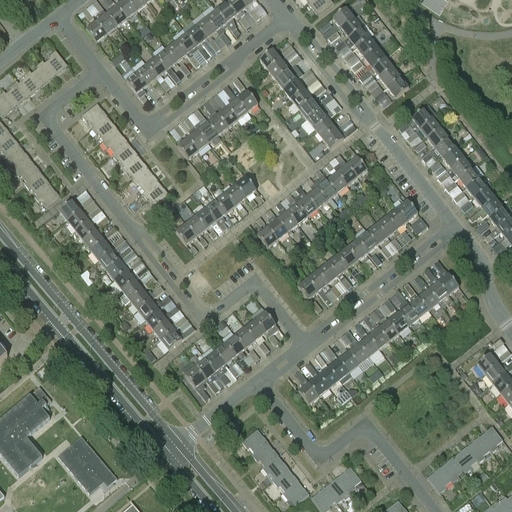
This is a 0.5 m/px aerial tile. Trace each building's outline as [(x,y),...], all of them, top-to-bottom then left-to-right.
[(102,0),(109,8),(113,5),(109,0),(102,0)] [(119,6),(116,9),(126,22),(136,15),(126,1),(125,0),(115,0),(119,6)] [(136,15),(146,7),(140,0),(127,0),(126,1),(136,15)] [(242,14),(246,11),(236,0),(232,0),(225,6),(236,19),(237,21),(244,16),(242,14)] [(253,0),(236,0),(246,11),(256,3),(253,0)] [(313,0),(307,5),(318,18),(333,6),(328,0),(327,0),(326,1),(325,0),(313,0)] [(100,22),(96,25),(106,38),(116,30),(106,17),(106,16),(97,4),(92,7),(100,16),(97,18),(100,22)] [(218,8),(214,11),(215,13),(226,27),(228,29),(229,31),(236,40),(240,36),(236,31),(232,21),(236,19),(225,6),(221,9),(220,8),(219,8),(218,8)] [(116,30),(126,22),(116,9),(106,16),(106,17),(116,30)] [(212,9),(202,16),(206,21),(205,21),(216,34),(226,47),(230,44),(223,35),(225,32),(228,29),(226,27),(215,13),(214,11),(212,9)] [(332,21),(340,31),(353,21),(345,11),(332,21)] [(89,24),(93,21),(87,12),(83,15),(89,24)] [(249,15),(256,24),(260,21),(253,12),(249,15)] [(239,23),(246,32),(250,29),(243,20),(239,23)] [(205,21),(196,29),(206,42),(216,34),(205,21)] [(353,21),(340,31),(348,41),(361,31),(353,21)] [(329,24),(320,31),(323,35),(332,28),(329,24)] [(96,46),(106,38),(96,25),(86,33),(96,46)] [(200,47),(206,42),(196,29),(186,37),(198,53),(206,63),(210,60),(200,47)] [(369,41),(361,31),(348,41),(344,44),(335,51),(339,55),(347,48),(350,51),(353,48),(355,51),(369,41)] [(182,32),(172,39),(176,44),(176,45),(186,58),(196,71),(200,68),(192,58),(198,53),(186,37),(182,32)] [(336,34),(327,41),(331,45),(340,38),(336,34)] [(152,41),(149,36),(144,40),(148,44),(152,41)] [(377,51),(369,41),(355,51),(363,61),(377,51)] [(209,46),(216,55),(220,52),(213,43),(209,46)] [(176,66),(186,58),(176,45),(166,52),(176,66)] [(291,49),(282,56),(285,60),(294,53),(291,49)] [(377,51),(363,61),(371,71),(385,61),(377,51)] [(170,70),(176,66),(166,52),(156,60),(166,74),(176,87),(180,83),(170,70)] [(267,73),(281,62),(272,52),(259,62),(259,63),(267,73)] [(50,61),(44,65),(44,66),(55,79),(68,69),(55,53),(48,59),(50,61)] [(352,54),(343,61),(346,65),(355,58),(352,54)] [(298,59),(289,65),(293,70),(302,63),(298,59)] [(156,81),(166,74),(156,60),(146,68),(156,81)] [(385,61),(371,71),(379,81),(392,71),(385,61)] [(288,72),(281,62),(267,73),(275,83),(288,72)] [(42,89),(55,79),(44,66),(44,65),(42,63),(35,69),(37,71),(31,76),(42,89)] [(360,64),(351,71),(354,75),(363,68),(360,64)] [(179,70),(186,79),(190,76),(183,67),(179,70)] [(156,81),(146,68),(136,76),(146,89),(156,81)] [(288,72),(275,83),(283,93),(296,82),(297,83),(302,78),(294,68),(293,70),(289,73),(288,72)] [(132,71),(122,79),(126,84),(136,97),(140,101),(146,110),(151,107),(144,98),(147,96),(144,91),(146,89),(136,76),(132,71)] [(392,71),(379,81),(387,91),(400,81),(392,71)] [(18,86),(29,99),(42,89),(31,76),(29,73),(22,79),(24,81),(18,86)] [(368,74),(359,81),(362,85),(371,78),(368,74)] [(314,79),(305,85),(308,89),(317,83),(314,79)] [(408,91),(400,81),(387,91),(395,102),(408,91)] [(159,86),(166,94),(170,91),(164,82),(159,86)] [(244,90),(237,82),(233,85),(240,94),(244,90)] [(304,92),(297,83),(296,82),(283,93),(290,103),(304,92)] [(16,110),(29,99),(18,86),(16,83),(10,89),(11,91),(6,96),(5,96),(16,110)] [(375,84),(367,91),(370,95),(379,88),(375,84)] [(322,88),(313,95),(316,99),(325,93),(322,88)] [(230,101),(234,98),(228,89),(223,93),(230,101)] [(149,93),(156,102),(161,99),(154,90),(149,93)] [(290,103),(298,113),(312,102),(304,92),(290,103)] [(0,116),(3,120),(16,110),(5,96),(6,96),(4,94),(0,96),(0,116)] [(247,94),(237,102),(247,116),(258,107),(247,94)] [(383,94),(374,101),(378,105),(386,98),(383,94)] [(220,109),(224,106),(218,97),(213,100),(220,109)] [(330,98),(321,105),(324,109),(325,109),(333,103),(330,98)] [(237,123),(247,116),(237,102),(227,110),(237,123)] [(320,112),(312,102),(298,113),(306,123),(320,112)] [(218,139),(228,131),(217,118),(218,117),(215,114),(208,105),(203,108),(210,117),(208,119),(211,123),(207,126),(218,139)] [(97,107),(81,119),(87,126),(89,124),(93,130),(91,131),(92,132),(107,120),(97,107)] [(338,108),(332,113),(335,117),(341,112),(338,108)] [(419,132),(433,122),(437,118),(429,108),(411,122),(407,125),(398,132),(402,136),(411,129),(413,132),(415,130),(417,133),(419,132)] [(306,123),(301,127),(309,137),(314,133),(328,122),(332,118),(325,109),(324,109),(320,112),(306,123)] [(218,117),(217,118),(228,131),(237,123),(227,110),(218,117)] [(201,125),(205,121),(198,113),(193,116),(201,125)] [(345,118),(337,125),(340,129),(349,122),(345,118)] [(107,120),(92,132),(97,138),(99,137),(104,143),(101,144),(102,145),(117,133),(107,120)] [(188,120),(184,124),(190,133),(188,135),(191,139),(187,141),(198,155),(201,159),(211,151),(208,147),(197,133),(198,133),(195,130),(195,129),(194,129),(188,120)] [(200,124),(194,129),(195,129),(195,130),(198,133),(197,133),(208,147),(211,144),(215,149),(221,143),(218,139),(207,126),(204,122),(201,125),(200,124)] [(335,132),(328,122),(314,133),(322,143),(335,132)] [(440,131),(433,122),(419,132),(427,142),(440,131)] [(0,143),(9,136),(0,124),(0,143)] [(181,140),(185,137),(178,128),(174,132),(181,140)] [(335,132),(322,143),(330,153),(343,142),(353,135),(356,132),(353,128),(344,135),(340,129),(336,132),(335,132)] [(448,141),(440,131),(427,142),(434,152),(435,152),(448,141)] [(117,133),(102,145),(107,151),(109,150),(113,155),(111,157),(112,158),(128,146),(117,133)] [(415,135),(406,142),(410,146),(418,139),(415,135)] [(4,161),(19,149),(9,136),(0,143),(0,153),(1,153),(6,159),(4,160),(4,161)] [(198,155),(187,141),(177,149),(188,163),(198,155)] [(456,151),(448,141),(435,152),(434,152),(422,161),(425,166),(434,159),(435,161),(440,158),(442,162),(456,151)] [(423,145),(414,152),(417,156),(426,149),(423,145)] [(128,146),(112,158),(117,164),(119,163),(124,168),(122,170),(122,171),(138,158),(128,146)] [(14,174),(30,162),(19,149),(4,161),(9,167),(11,166),(16,172),(14,174)] [(357,160),(356,160),(350,150),(345,154),(352,163),(347,168),(357,181),(367,173),(357,160)] [(442,162),(450,172),(464,161),(456,151),(442,162)] [(138,158),(122,171),(127,177),(129,175),(134,181),(132,183),(148,171),(138,158)] [(340,167),(344,164),(340,158),(335,161),(340,167)] [(471,171),(464,161),(450,172),(446,175),(451,182),(455,178),(458,182),(471,171)] [(24,187),(40,175),(30,162),(14,174),(19,181),(21,179),(26,185),(24,187)] [(438,165),(430,171),(433,176),(442,169),(438,165)] [(330,175),(334,171),(330,166),(326,169),(330,175)] [(347,168),(337,175),(347,189),(357,181),(347,168)] [(148,171),(132,183),(137,190),(140,189),(144,194),(142,196),(158,184),(148,171)] [(479,181),(471,171),(458,182),(466,192),(479,181)] [(320,182),(324,179),(320,174),(316,177),(320,182)] [(34,200),(50,188),(40,175),(24,187),(29,194),(31,192),(36,198),(34,199),(34,200)] [(337,196),(347,189),(337,175),(327,183),(337,196)] [(442,177),(437,181),(441,186),(446,182),(442,177)] [(320,182),(314,186),(314,187),(317,191),(327,204),(337,196),(327,183),(324,179),(320,182)] [(245,180),(235,188),(246,202),(256,193),(245,180)] [(310,181),(306,185),(310,190),(313,194),(307,199),(317,212),(327,204),(317,191),(314,187),(314,186),(310,181)] [(487,191),(479,181),(466,192),(474,202),(487,191)] [(155,208),(168,197),(158,184),(142,196),(148,203),(150,202),(155,208)] [(454,184),(445,191),(448,195),(457,188),(454,184)] [(42,205),(46,211),(60,201),(50,188),(34,200),(40,207),(42,205)] [(236,209),(246,202),(235,188),(225,196),(236,209)] [(307,220),(317,212),(307,199),(300,190),(296,193),(299,198),(293,202),(297,207),(307,220)] [(495,201),(487,191),(474,202),(481,211),(481,212),(495,201)] [(199,192),(194,196),(198,200),(202,197),(199,192)] [(462,194),(453,201),(456,206),(465,198),(462,194)] [(225,196),(215,204),(226,217),(236,209),(225,196)] [(297,207),(293,202),(290,197),(286,200),(290,206),(287,208),(291,212),(287,214),(287,215),(297,228),(307,220),(297,207)] [(362,197),(357,201),(363,208),(371,201),(368,197),(364,200),(362,197)] [(85,211),(94,204),(90,200),(81,207),(85,211)] [(503,211),(495,201),(481,212),(481,211),(469,221),(472,225),(481,218),(483,221),(486,218),(489,222),(503,211)] [(253,211),(257,208),(253,202),(249,206),(253,211)] [(400,202),(393,207),(397,211),(407,225),(418,217),(407,203),(403,206),(400,202)] [(80,213),(73,203),(59,213),(67,224),(80,213)] [(222,220),(226,217),(215,204),(205,211),(216,225),(223,234),(227,231),(223,226),(226,224),(222,220)] [(470,204),(461,211),(464,215),(473,208),(470,204)] [(287,215),(287,214),(280,205),(276,208),(280,213),(277,215),(281,219),(277,222),(287,236),(297,228),(287,215)] [(503,211),(489,222),(497,231),(497,232),(510,221),(511,219),(511,213),(507,207),(503,211)] [(92,221),(101,214),(98,210),(89,217),(92,221)] [(243,219),(247,215),(243,210),(239,213),(243,219)] [(216,225),(205,211),(196,219),(206,233),(216,225)] [(397,233),(407,225),(397,211),(387,219),(397,233)] [(88,223),(80,213),(67,224),(75,234),(88,223)] [(277,243),(287,236),(277,222),(274,218),(270,213),(266,216),(270,222),(268,223),(271,227),(267,230),(277,243)] [(233,226),(237,223),(233,218),(229,221),(233,226)] [(200,237),(206,233),(196,219),(186,227),(196,240),(196,241),(203,250),(207,246),(200,237)] [(387,241),(397,233),(387,219),(377,227),(387,241)] [(83,244),(96,233),(96,234),(109,224),(106,220),(93,229),(88,223),(75,234),(83,244)] [(260,229),(264,226),(260,221),(256,224),(260,229)] [(511,235),(511,223),(510,221),(497,232),(497,231),(484,241),(487,245),(500,235),(505,241),(511,235)] [(485,224),(476,231),(480,235),(489,228),(485,224)] [(414,226),(410,229),(417,238),(421,234),(414,226)] [(186,248),(189,252),(193,257),(198,254),(190,245),(196,241),(196,240),(186,227),(175,235),(186,249),(186,248)] [(377,227),(367,235),(377,248),(387,241),(377,227)] [(108,241),(117,234),(114,230),(105,237),(108,241)] [(277,243),(267,230),(256,238),(267,251),(277,243)] [(363,231),(354,238),(357,242),(357,243),(367,256),(377,248),(367,235),(366,235),(363,231)] [(96,233),(83,244),(90,254),(104,243),(96,234),(96,233)] [(213,242),(217,239),(213,233),(209,237),(213,242)] [(404,234),(400,237),(407,246),(411,242),(404,234)] [(116,251),(125,244),(121,240),(113,246),(116,251)] [(394,241),(390,245),(397,253),(401,250),(394,241)] [(111,253),(104,243),(90,254),(98,264),(111,253)] [(357,264),(367,256),(357,243),(347,251),(357,264)] [(501,244),(492,251),(495,255),(504,248),(501,244)] [(106,273),(119,263),(120,264),(132,254),(129,249),(120,256),(118,254),(114,257),(111,253),(98,264),(106,273)] [(385,249),(380,252),(387,261),(392,258),(385,249)] [(347,272),(357,264),(347,251),(337,259),(347,272)] [(375,257),(370,260),(377,269),(382,266),(375,257)] [(131,270),(140,263),(137,259),(128,266),(131,270)] [(342,277),(347,272),(337,259),(327,266),(337,280),(347,292),(352,289),(342,277)] [(127,273),(120,264),(119,263),(106,273),(114,284),(127,273)] [(438,264),(434,267),(440,275),(438,277),(441,282),(438,284),(437,285),(448,298),(458,290),(448,277),(445,273),(438,264)] [(365,265),(360,268),(367,277),(372,273),(365,265)] [(327,288),(328,288),(337,280),(327,266),(317,274),(327,288)] [(139,281),(148,273),(145,270),(136,276),(139,281)] [(428,272),(424,275),(431,284),(429,286),(431,288),(427,292),(428,293),(438,306),(448,298),(437,285),(438,284),(435,281),(428,272)] [(135,283),(127,273),(114,284),(122,294),(135,283)] [(355,273),(350,276),(357,285),(361,281),(355,273)] [(332,293),(331,292),(328,288),(327,288),(317,274),(307,282),(317,296),(318,295),(328,308),(332,305),(326,297),(332,293)] [(125,307),(129,304),(143,293),(143,294),(156,283),(153,279),(140,289),(135,283),(122,294),(124,297),(120,300),(122,302),(121,303),(125,307)] [(421,292),(425,289),(418,280),(414,283),(421,292)] [(307,304),(317,296),(307,282),(296,290),(307,304)] [(408,287),(404,291),(411,299),(409,301),(412,305),(409,308),(408,308),(418,322),(428,314),(418,301),(418,300),(408,287)] [(331,292),(332,293),(337,300),(342,297),(335,288),(331,292)] [(146,297),(143,294),(143,293),(129,304),(137,313),(151,303),(155,300),(162,294),(164,293),(161,289),(152,296),(150,294),(146,297)] [(418,300),(418,301),(428,314),(438,306),(428,293),(418,300)] [(399,309),(402,313),(398,316),(408,329),(418,322),(408,308),(409,308),(399,295),(394,298),(401,307),(399,309)] [(151,303),(137,313),(145,323),(158,313),(159,313),(171,303),(168,299),(160,305),(158,303),(153,307),(151,303)] [(391,315),(395,312),(388,303),(384,306),(391,315)] [(311,307),(317,316),(322,313),(315,304),(311,307)] [(469,311),(465,306),(459,310),(462,316),(469,311)] [(153,333),(166,323),(179,313),(176,309),(163,319),(159,313),(158,313),(145,323),(153,333)] [(262,310),(251,318),(255,323),(266,336),(265,337),(268,340),(272,337),(279,332),(276,328),(265,315),(262,310)] [(374,314),(384,327),(378,332),(388,345),(398,337),(388,324),(378,311),(374,314)] [(398,337),(408,329),(398,316),(388,324),(398,337)] [(178,330),(187,323),(184,319),(175,326),(178,330)] [(371,331),(375,328),(368,319),(364,322),(371,331)] [(153,333),(161,343),(174,333),(166,323),(153,333)] [(222,323),(217,328),(221,332),(226,328),(222,323)] [(256,344),(265,337),(266,336),(255,323),(245,331),(256,344)] [(121,327),(125,333),(130,330),(125,324),(121,327)] [(361,338),(365,335),(358,327),(354,330),(361,338)] [(177,337),(174,333),(161,343),(169,354),(182,343),(186,340),(195,333),(191,329),(183,336),(181,333),(177,337)] [(245,331),(235,339),(246,352),(256,344),(245,331)] [(378,353),(388,345),(378,332),(368,340),(378,353)] [(358,347),(359,347),(349,334),(345,337),(352,346),(349,348),(352,352),(348,355),(358,369),(368,361),(358,347)] [(272,337),(268,340),(275,349),(279,346),(272,337)] [(235,339),(225,346),(236,360),(235,360),(238,364),(242,361),(245,359),(242,355),(246,352),(235,339)] [(358,347),(368,361),(378,353),(368,340),(359,347),(358,347)] [(496,352),(504,346),(500,341),(493,347),(496,352)] [(341,354),(345,351),(339,342),(334,345),(341,354)] [(258,348),(265,357),(269,354),(262,345),(258,348)] [(225,346),(215,354),(226,368),(235,360),(236,360),(225,346)] [(331,362),(335,359),(329,350),(324,353),(331,362)] [(156,362),(149,352),(144,356),(151,366),(156,362)] [(248,356),(255,365),(259,361),(252,353),(248,356)] [(499,360),(502,364),(511,357),(508,353),(499,360)] [(215,354),(205,362),(216,375),(215,376),(218,380),(219,381),(223,377),(226,375),(222,371),(226,368),(215,354)] [(348,376),(358,369),(348,355),(338,363),(348,376)] [(490,357),(477,368),(485,378),(498,367),(490,357)] [(322,370),(325,366),(319,358),(315,361),(322,370)] [(401,362),(398,358),(392,363),(395,367),(401,362)] [(242,361),(238,364),(245,373),(249,369),(242,361)] [(205,362),(195,370),(206,383),(205,384),(208,387),(213,384),(215,382),(213,378),(215,376),(216,375),(205,362)] [(351,380),(348,376),(338,363),(328,371),(338,384),(341,388),(351,380)] [(504,367),(500,370),(498,367),(485,378),(492,388),(506,377),(511,372),(511,365),(506,370),(504,367)] [(309,366),(305,369),(315,381),(309,386),(308,387),(319,400),(328,392),(318,379),(319,378),(309,366)] [(228,372),(235,380),(239,377),(232,368),(228,372)] [(195,370),(185,378),(196,391),(199,395),(198,395),(205,404),(209,401),(203,393),(205,391),(202,387),(205,384),(206,383),(195,370)] [(328,392),(338,384),(328,371),(319,378),(318,379),(328,392)] [(308,387),(309,386),(306,382),(299,373),(295,376),(302,385),(300,386),(302,392),(298,395),(308,408),(319,400),(308,387)] [(223,377),(219,381),(225,388),(230,385),(223,377)] [(373,386),(378,383),(373,377),(368,380),(373,386)] [(511,385),(506,377),(492,388),(500,398),(511,388),(511,385)] [(219,393),(213,384),(208,387),(215,396),(219,393)] [(511,404),(511,388),(500,398),(508,408),(511,404)] [(0,423),(0,457),(19,480),(42,460),(26,441),(50,421),(42,412),(51,404),(39,390),(0,423)] [(341,408),(345,404),(340,398),(336,401),(341,408)] [(479,441),(489,454),(491,456),(498,451),(496,449),(502,444),(492,431),(479,441)] [(257,433),(242,445),(247,452),(246,453),(251,458),(252,457),(254,456),(268,446),(257,433)] [(107,490),(117,482),(81,439),(58,459),(89,497),(103,485),(107,490)] [(466,451),(477,464),(478,466),(485,461),(484,459),(489,454),(479,441),(466,451)] [(278,459),(268,446),(254,456),(252,457),(257,464),(259,463),(264,469),(278,459)] [(453,461),(464,474),(465,476),(472,471),(471,469),(477,464),(466,451),(453,461)] [(264,469),(262,470),(267,477),(269,476),(274,482),(288,472),(278,459),(264,469)] [(440,471),(453,487),(459,481),(458,479),(464,474),(453,461),(440,471)] [(350,471),(337,481),(348,494),(349,496),(356,491),(355,489),(361,484),(350,471)] [(427,481),(439,497),(446,491),(445,489),(451,485),(452,487),(453,487),(440,471),(427,481)] [(298,484),(288,472),(274,482),(272,483),(277,490),(280,489),(284,495),(285,495),(298,484)] [(482,484),(486,480),(483,476),(478,479),(482,484)] [(337,481),(324,491),(335,504),(336,506),(343,501),(342,499),(348,494),(337,481)] [(285,495),(284,495),(282,496),(288,503),(290,502),(295,508),(308,498),(298,484),(285,495)] [(329,509),(335,504),(324,491),(311,501),(319,511),(328,511),(331,511),(329,509)] [(511,511),(511,509),(507,503),(505,501),(498,506),(499,508),(494,511),(511,511)]
